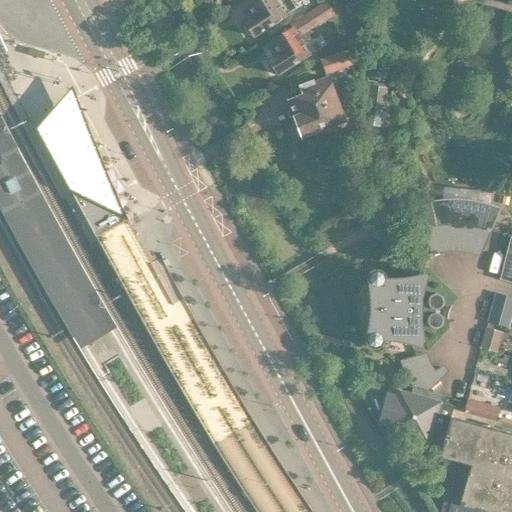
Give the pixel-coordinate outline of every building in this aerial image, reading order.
[(254,0),(248,4),(251,8),(245,12),(249,19),(244,22),(246,25),(244,29),(247,35),(253,35),(255,37),(284,18),(284,17),(295,10),(288,0),(254,0)] [(334,17),(326,3),(288,27),(291,31),(272,43),(274,47),(270,50),(274,56),(269,59),(271,62),(268,66),(272,73),(277,72),(279,75),(309,56),(304,47),(320,37),(316,29),(334,17)] [(324,77),(354,66),(348,50),(319,61),(324,77)] [(316,134),(319,141),(335,135),(332,128),(345,122),(327,80),(313,86),(312,83),(299,88),(300,91),(292,94),(295,101),(289,103),(304,140),(316,134)] [(199,331),(182,301),(171,281),(161,287),(149,264),(125,221),(122,215),(121,214),(120,212),(118,209),(115,206),(113,204),(110,202),(109,202),(106,200),(103,198),(100,197),(67,188),(94,237),(95,238),(94,238),(96,241),(122,289),(149,337),(186,402),(213,447),(253,423),(199,331)] [(420,211),(426,230),(422,231),(425,239),(461,234),(488,241),(491,233),(487,231),(495,212),(480,208),(437,206),(420,211)] [(511,238),(511,239),(499,282),(511,285),(511,238)] [(368,279),(368,280),(368,282),(370,291),(371,301),(371,310),(366,310),(366,311),(371,312),(370,321),(369,331),(366,340),(366,341),(367,344),(367,345),(368,346),(369,347),(371,348),(373,349),(375,349),(376,349),(379,349),(381,347),(382,346),(383,345),(383,344),(384,342),(394,342),(405,344),(416,347),(426,350),(423,340),(422,329),(421,319),(428,319),(427,320),(427,321),(427,322),(427,324),(427,325),(428,326),(429,327),(430,328),(431,330),(432,330),(434,330),(435,330),(436,330),(438,330),(440,329),(441,328),(442,327),(443,325),(443,324),(443,322),(443,321),(443,320),(443,306),(444,306),(444,304),(444,303),(443,301),(443,300),(442,298),(441,297),(439,296),(437,296),(435,296),(433,296),(432,296),(430,298),(429,299),(428,300),(428,301),(427,303),(427,304),(428,306),(428,307),(421,306),(423,296),(425,285),(428,275),(418,278),(407,280),(396,281),(386,281),(385,279),(385,278),(384,276),(383,275),(381,274),(380,273),(378,273),(376,273),(375,273),(373,273),(372,274),(371,275),(370,276),(369,278),(368,279)] [(511,299),(496,295),(492,307),(491,312),(487,323),(506,328),(511,309),(511,306),(511,299)] [(495,353),(501,334),(486,329),(480,348),(495,353)] [(410,364),(408,360),(400,362),(412,384),(415,387),(428,393),(435,387),(427,377),(418,382),(416,378),(413,373),(411,369),(410,364)] [(494,384),(491,395),(501,399),(505,387),(494,384)] [(439,403),(438,403),(440,397),(432,394),(428,393),(411,388),(409,395),(397,391),(395,397),(385,394),(376,426),(386,429),(384,433),(406,440),(404,449),(424,454),(426,450),(439,454),(438,457),(462,464),(458,477),(449,474),(438,511),(511,511),(511,435),(450,417),(452,408),(439,404),(439,403)] [(462,414),(496,423),(499,409),(466,401),(462,414)]
